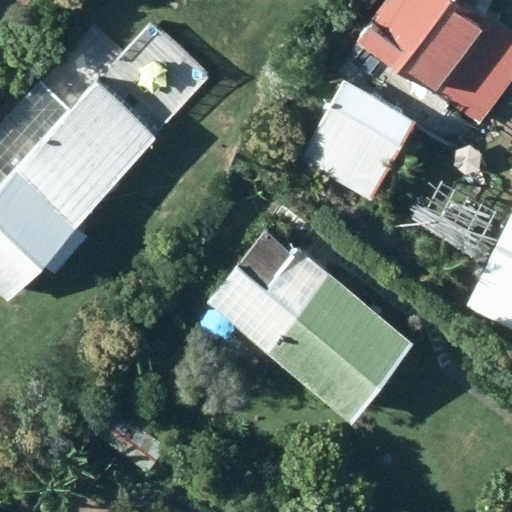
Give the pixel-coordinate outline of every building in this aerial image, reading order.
[(511,0),(379,0),(366,19),(487,105),(511,69),(511,0)] [(358,53),(309,141),(383,174),(429,93),(358,53)] [(0,265),(18,282),(169,112),(108,57),(0,178),(0,265)] [(446,172),(412,224),(473,263),(507,211),(446,172)] [(304,234),(276,213),(239,260),(255,272),(239,291),(252,301),(304,234)] [(511,234),(484,293),(511,306),(511,234)] [(418,324),(331,254),(265,333),(352,404),(418,324)]
